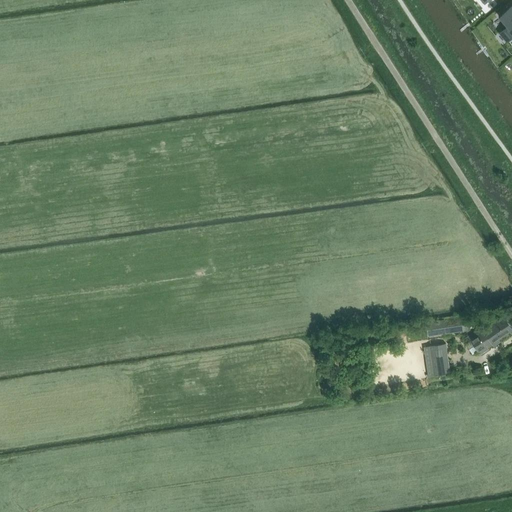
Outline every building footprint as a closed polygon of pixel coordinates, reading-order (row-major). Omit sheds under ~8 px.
[(511,1),(498,14),(507,26),(502,30),(510,40),(511,37),(511,1)] [(425,321),(428,336),(468,330),(466,315),(425,321)] [(489,323),(469,337),(481,356),(494,347),(502,341),(501,340),(508,335),(508,333),(511,330),(511,328),(504,317),(496,322),(495,321),(490,324),(489,323)] [(445,343),(430,346),(434,375),(449,373),(445,343)] [(357,365),(351,381),(358,383),(364,367),(357,365)]
